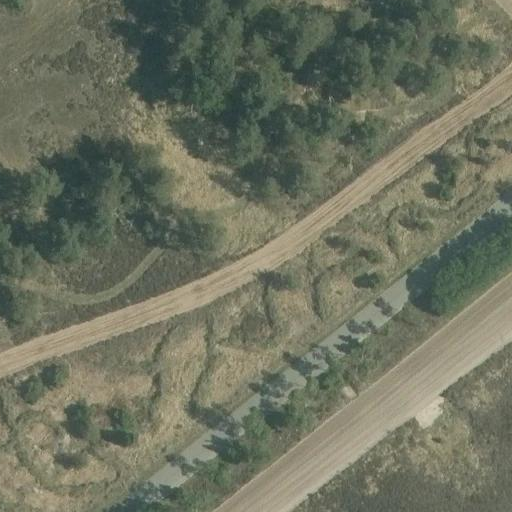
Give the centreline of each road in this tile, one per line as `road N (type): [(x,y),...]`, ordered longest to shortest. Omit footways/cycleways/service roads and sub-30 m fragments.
road 1 (unknown): [(511,82),(233,279),(0,365)]
road 2 (track): [(511,323),(279,511)]
